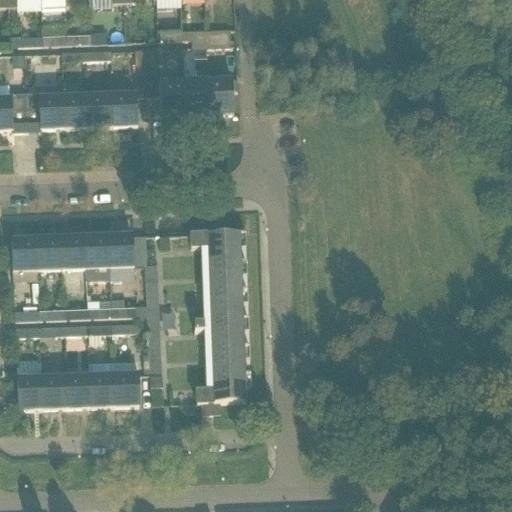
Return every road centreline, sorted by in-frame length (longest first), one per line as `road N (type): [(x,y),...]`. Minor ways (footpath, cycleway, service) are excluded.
road 1 (residential): [(0,446),(286,437)]
road 2 (residential): [(286,437),(276,216),(254,191)]
road 3 (residential): [(0,196),(254,191)]
road 4 (residential): [(94,503),(288,493)]
